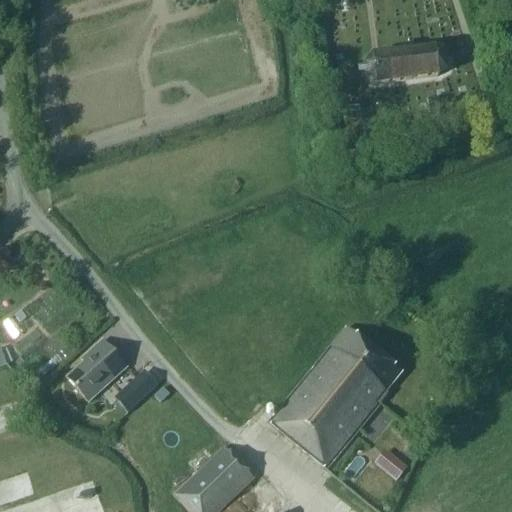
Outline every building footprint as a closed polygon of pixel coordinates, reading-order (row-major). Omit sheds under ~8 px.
[(437,77),(446,72),(449,65),(448,57),(443,51),(435,49),(371,57),(362,68),(362,69),(363,76),(363,78),(374,86),(437,77)] [(386,394),(384,392),(399,373),(345,329),(268,425),(325,471),(386,394)] [(66,381),(87,404),(125,368),(100,342),(80,362),(83,365),(66,381)] [(124,389),(138,406),(158,388),(143,372),(124,389)] [(172,498),(185,511),(218,511),(252,480),(223,449),(211,460),(201,450),(186,464),(196,474),(172,498)] [(395,461),(384,474),(395,483),(406,470),(395,461)]
